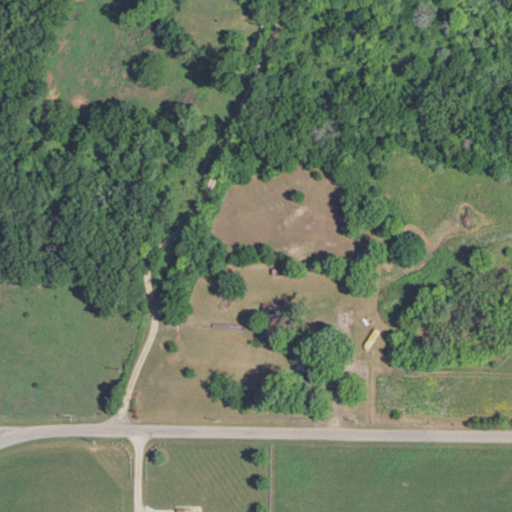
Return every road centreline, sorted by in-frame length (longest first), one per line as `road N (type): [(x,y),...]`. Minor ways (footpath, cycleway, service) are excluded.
road 1 (residential): [(0,428),(511,431)]
road 2 (residential): [(113,424),(289,76),(303,0)]
